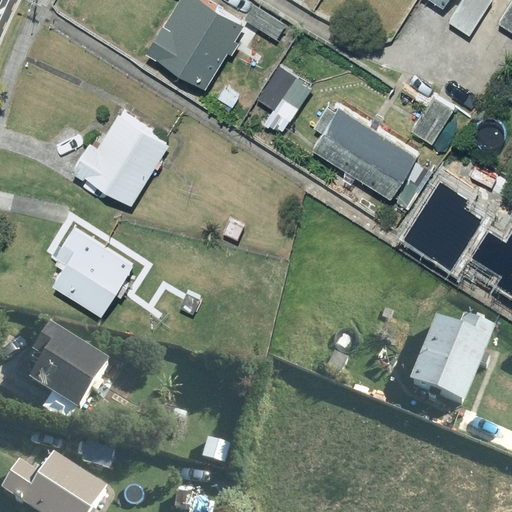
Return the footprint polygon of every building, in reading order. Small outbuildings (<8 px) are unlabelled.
[(249,17),(221,0),(180,0),(154,41),(211,77),(249,17)] [(279,36),(290,21),(262,0),(251,15),(279,36)] [(461,0),(452,15),(477,31),(495,0),(461,0)] [(511,4),(503,19),(511,25),(511,4)] [(439,91),(415,124),(434,137),(458,104),(439,91)] [(421,146),(345,98),(318,140),(394,188),(421,146)] [(175,136),(124,103),(85,165),(136,197),(175,136)] [(476,199),(440,176),(402,236),(453,268),(486,218),(470,208),(476,199)] [(141,258),(82,220),(63,249),(73,255),(61,275),(109,306),(141,258)] [(488,290),(511,304),(511,226),(504,237),(487,227),(467,259),(495,276),(488,290)] [(500,326),(470,315),(466,325),(441,316),(416,380),(470,401),(500,326)] [(34,352),(48,361),(35,380),(83,411),(115,361),(54,321),(34,352)] [(235,446),(206,441),(202,460),(231,465),(235,446)] [(8,488),(44,511),(94,511),(110,487),(57,453),(44,473),(25,461),(8,488)]
